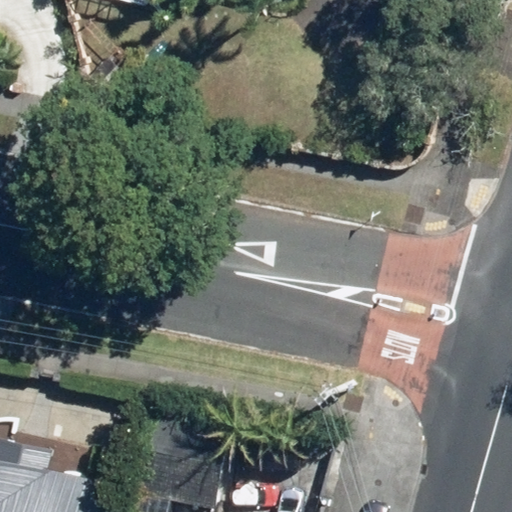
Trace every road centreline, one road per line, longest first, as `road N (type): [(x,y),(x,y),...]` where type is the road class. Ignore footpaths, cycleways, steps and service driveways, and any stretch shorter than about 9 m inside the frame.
road 1 (unclassified): [(0,229),(511,333)]
road 2 (tertiary): [(473,511),(511,378)]
